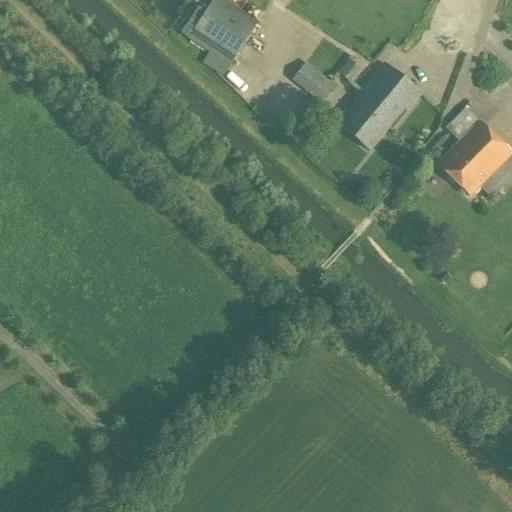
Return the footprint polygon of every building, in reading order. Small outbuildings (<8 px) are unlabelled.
[(387,59),(428,0),(213,0),(187,39),(230,66),(273,0),(373,65),(381,55),(387,59)] [(350,59),(345,74),(366,82),(371,67),(350,59)] [(311,96),(325,79),(305,63),(292,80),(311,96)] [(385,115),(396,124),(420,95),(383,64),(360,91),(374,102),(381,94),(394,104),(385,115)] [(391,131),(396,124),(385,115),(394,104),(381,94),(374,102),(360,91),(353,100),(356,102),(337,125),(369,151),(388,128),(391,131)] [(483,185),(489,191),(510,170),(504,163),(511,154),(479,121),(436,164),(470,198),(483,185)]
